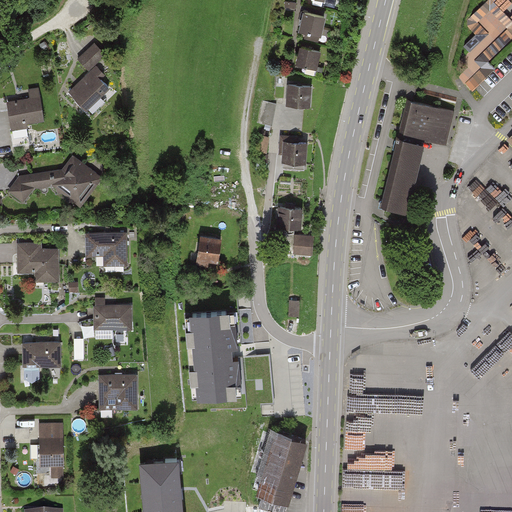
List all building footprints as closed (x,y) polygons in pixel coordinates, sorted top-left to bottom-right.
[(490,60),(511,38),(511,16),(509,14),(511,10),(511,0),(496,0),(495,0),(487,0),(466,21),(477,32),(464,45),(471,51),(462,60),(469,67),(460,76),(473,90),(497,67),(490,60)] [(313,14),(306,12),(301,29),(307,31),(305,38),(318,41),(324,17),(320,16),(321,11),(314,9),(313,14)] [(95,71),(73,92),(89,109),(113,86),(105,77),(109,74),(100,64),(110,55),(96,41),(81,56),(95,71)] [(320,51),(302,47),(297,64),(306,67),(305,73),(314,75),(320,51)] [(311,86),(289,85),(288,104),(309,105),(311,86)] [(42,96),(10,101),(14,126),(46,121),(42,96)] [(455,110),(410,99),(384,203),(411,210),(428,139),(447,143),(455,110)] [(277,104),(263,101),(258,122),(272,125),(277,104)] [(269,137),(260,136),(258,150),(266,151),(269,137)] [(307,143),(285,141),(285,143),(281,143),(280,152),(284,153),(283,167),(305,169),(307,143)] [(34,187),(57,184),(55,187),(85,206),(106,174),(75,155),(67,169),(22,175),(11,193),(25,202),(34,187)] [(305,208),(278,207),(277,226),(304,227),(305,208)] [(129,233),(87,234),(88,256),(108,256),(108,267),(130,267),(129,233)] [(313,236),(296,234),(295,253),(312,255),(313,236)] [(226,239),(200,236),(197,263),(223,266),(226,239)] [(43,242),(18,243),(19,271),(38,271),(38,282),(61,282),(61,248),(43,248),(43,242)] [(136,304),(95,305),(95,329),(136,328),(136,304)] [(236,309),(187,314),(195,400),(244,395),(236,309)] [(76,357),(85,357),(85,336),(76,336),(76,357)] [(60,341),(23,343),(24,367),(61,366),(60,341)] [(140,373),(100,375),(101,410),(142,408),(140,373)] [(66,465),(65,423),(42,424),(44,466),(66,465)] [(278,432),(273,451),(306,461),(311,442),(278,432)] [(273,451),(267,470),(300,480),(306,461),(273,451)] [(184,511),(179,462),(140,466),(144,511),(184,511)] [(267,470),(262,489),(294,498),(300,480),(267,470)]
